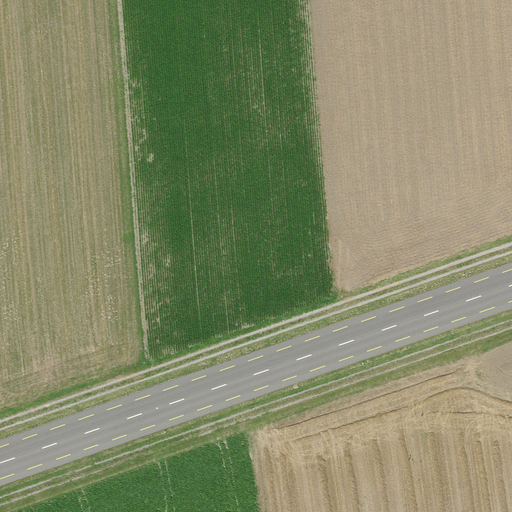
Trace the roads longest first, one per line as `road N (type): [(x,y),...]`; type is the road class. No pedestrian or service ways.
road 1 (track): [(511,252),(0,430)]
road 2 (track): [(511,327),(0,504)]
road 3 (primary): [(0,470),(511,293)]
